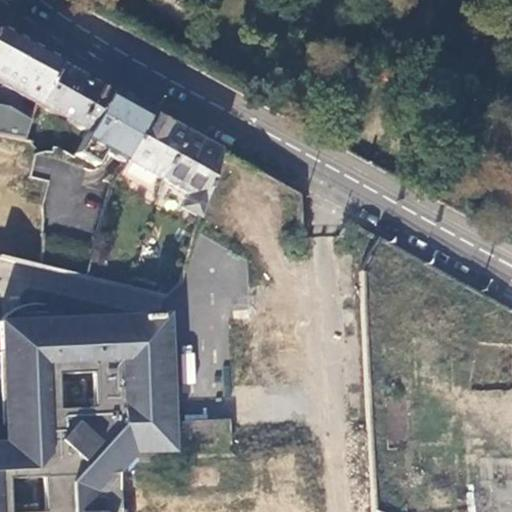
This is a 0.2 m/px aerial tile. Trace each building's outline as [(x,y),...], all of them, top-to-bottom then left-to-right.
[(0,30),(0,83),(2,85),(26,98),(36,104),(58,62),(0,30)] [(114,93),(58,62),(36,104),(87,133),(114,93)] [(26,98),(2,85),(0,88),(0,135),(24,140),(33,113),(21,106),(26,98)] [(150,113),(114,93),(87,133),(75,154),(73,157),(89,166),(102,145),(125,159),(150,113)] [(185,132),(150,113),(125,159),(161,179),(185,132)] [(419,124),(403,114),(383,146),(400,156),(419,124)] [(220,152),(185,132),(161,179),(189,194),(182,208),(199,216),(220,152)] [(309,202),(220,152),(199,216),(202,233),(237,244),(244,267),(246,322),(226,323),(229,399),(316,395),(309,202)] [(28,320),(0,320),(0,511),(121,511),(121,509),(118,510),(116,473),(135,451),(174,449),(173,444),(173,419),(172,398),(168,322),(162,322),(161,317),(45,323),(44,303),(37,302),(27,304),(28,320)] [(323,511),(320,440),(217,444),(218,511),(323,511)]
